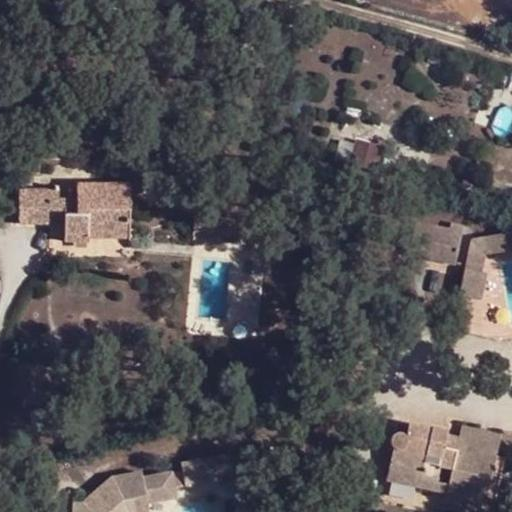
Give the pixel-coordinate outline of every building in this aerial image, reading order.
[(54,207),(16,208),(14,243),(61,243),(62,262),(89,261),(88,251),(123,253),(122,199),(70,199),(71,218),(54,220),(54,207)] [(191,219),(191,241),(246,241),(246,219),(191,219)] [(511,225),(467,232),(455,293),(477,298),(482,268),(475,267),(479,246),(511,243),(511,225)] [(374,353),(349,347),(344,372),(369,377),(374,353)] [(43,365),(14,366),(13,404),(43,404),(43,365)] [(447,429),(412,420),(403,450),(392,447),(386,470),(418,475),(416,482),(434,485),(437,465),(451,468),(443,497),(482,506),(494,452),(455,442),(453,453),(442,450),(447,429)] [(233,459),(183,467),(188,490),(238,481),(233,459)] [(149,511),(144,476),(109,483),(103,511),(149,511)]
